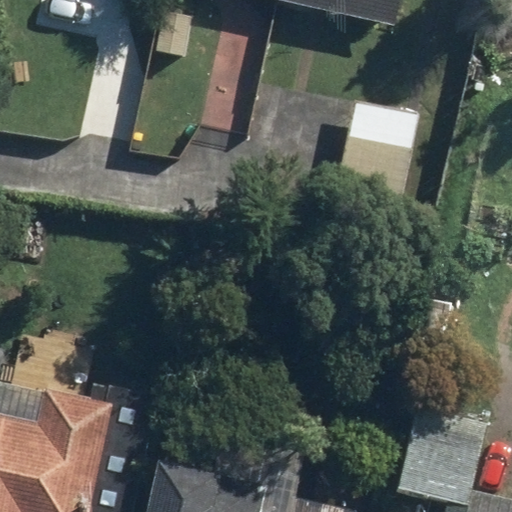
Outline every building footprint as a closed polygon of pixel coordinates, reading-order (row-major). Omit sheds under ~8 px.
[(397,0),(261,0),(392,28),(397,0)] [(415,104),(352,97),(337,219),(400,226),(415,104)] [(5,390),(0,388),(0,511),(130,511),(157,402),(81,384),(91,341),(21,324),(5,390)] [(484,427),(413,412),(391,511),(511,511),(511,496),(471,488),(484,427)] [(258,511),(262,495),(148,471),(139,511),(258,511)]
